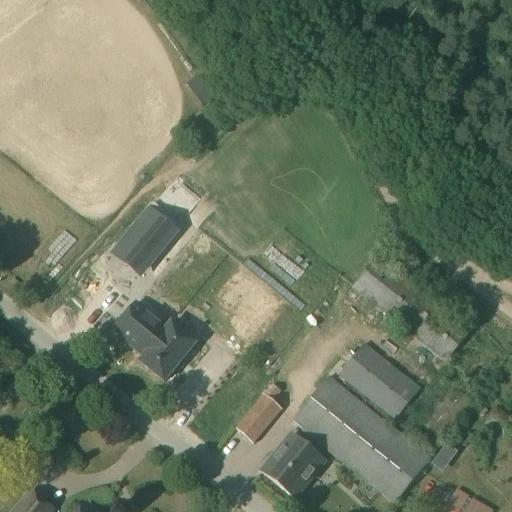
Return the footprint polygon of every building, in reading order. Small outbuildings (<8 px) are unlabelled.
[(152,212),(115,256),(141,277),(178,233),(152,212)] [(274,327),(323,266),(297,245),(248,306),(274,327)] [(470,332),(377,258),(351,290),(445,363),(470,332)] [(138,306),(116,333),(138,352),(139,351),(147,358),(148,358),(170,331),(169,331),(138,306)] [(147,358),(142,365),(166,385),(199,346),(174,325),(169,331),(170,331),(148,358),(147,358)] [(420,390),(364,345),(338,377),(394,422),(420,390)] [(430,460),(328,377),(291,423),(394,506),(430,460)] [(281,411),(263,396),(235,430),(253,445),(281,411)] [(323,463),(291,437),(262,473),(294,499),(323,463)] [(444,471),(453,451),(442,446),(433,466),(444,471)] [(490,511),(456,491),(443,511),(490,511)] [(50,511),(53,509),(30,493),(15,511),(50,511)]
